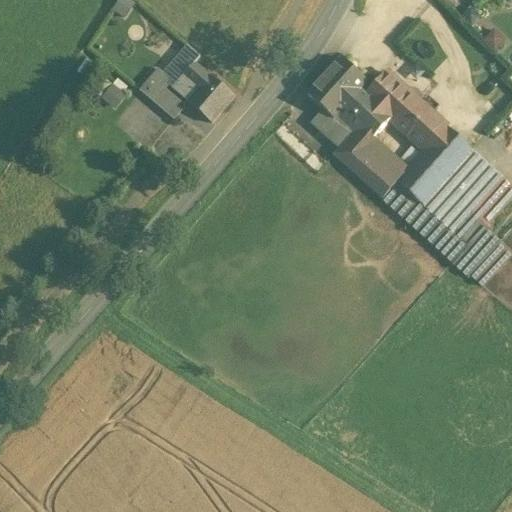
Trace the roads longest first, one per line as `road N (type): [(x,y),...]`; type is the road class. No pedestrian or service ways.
road 1 (secondary): [(340,0),(294,73),(0,413)]
road 2 (track): [(410,511),(60,287)]
